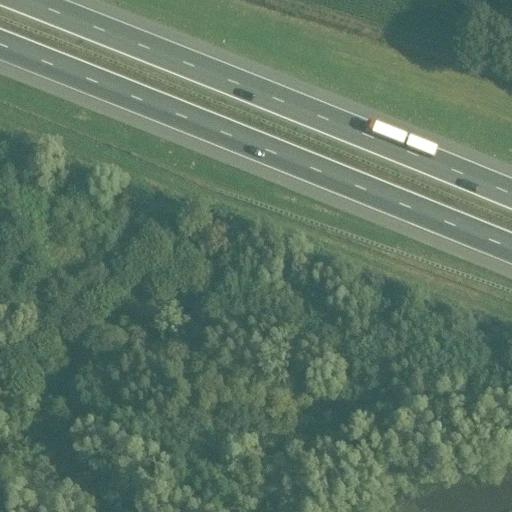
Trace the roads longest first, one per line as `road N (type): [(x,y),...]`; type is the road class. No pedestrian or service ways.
road 1 (motorway): [(0,46),(511,250)]
road 2 (motorway): [(511,195),(22,0)]
